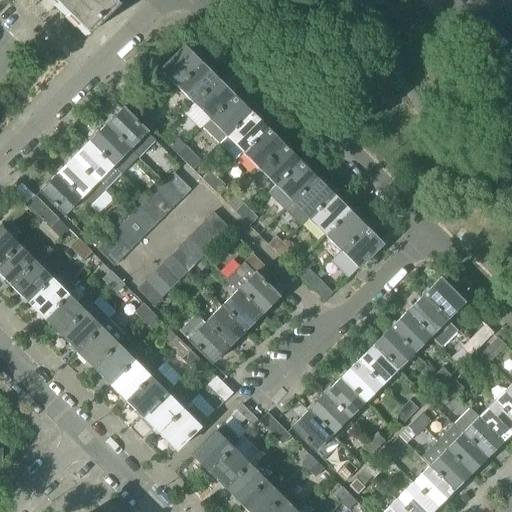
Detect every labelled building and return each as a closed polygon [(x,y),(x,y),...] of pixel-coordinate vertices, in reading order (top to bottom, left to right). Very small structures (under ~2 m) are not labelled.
[(108,0),(37,0),(47,10),(52,5),(84,36),(114,6),(108,0)] [(160,72),(177,89),(201,65),(200,64),(201,64),(200,63),(199,63),(184,48),(184,47),(183,47),(159,71),(159,72),(160,72)] [(177,89),(193,105),(217,81),(216,80),(217,80),(216,79),(216,80),(201,65),(177,89)] [(125,80),(131,86),(138,79),(132,73),(125,80)] [(208,120),(208,121),(233,97),(232,96),(217,81),(193,105),(208,120)] [(125,104),(143,122),(152,113),(134,96),(125,104)] [(225,137),(249,113),(249,112),(248,112),(233,97),(208,121),(202,128),(218,145),(225,138),(225,137)] [(104,125),(137,158),(154,141),(121,108),(120,109),(105,125),(104,125)] [(152,113),(143,122),(149,128),(158,120),(152,113)] [(242,154),(266,130),(266,129),(265,128),(265,129),(249,113),(225,137),(241,153),(240,153),(241,154),(242,154)] [(88,141),(87,142),(112,166),(120,175),(137,158),(104,125),(103,126),(104,126),(88,142),(88,141)] [(257,170),(282,145),(281,145),(266,130),(242,154),(257,169),(257,170)] [(168,147),(175,154),(183,146),(176,139),(168,147)] [(71,158),(95,183),(112,166),(87,142),(72,158),(71,158)] [(273,186),(274,186),(298,162),(298,161),(298,162),(282,146),(282,145),(257,170),(250,177),(259,186),(267,179),(273,186)] [(175,154),(182,161),(191,170),(200,162),(191,153),(183,146),(175,154)] [(55,174),(79,199),(87,207),(104,191),(95,183),(71,158),(71,159),(55,174)] [(290,202),(290,203),(315,178),(314,178),(298,162),(299,162),(298,162),(274,186),(274,187),(274,186),(290,202)] [(200,180),(207,187),(216,178),(208,171),(200,180)] [(172,173),(163,182),(180,199),(189,190),(172,173)] [(79,199),(55,174),(54,175),(39,191),(39,190),(38,191),(63,216),(79,199)] [(216,178),(207,187),(214,193),(223,185),(216,178)] [(307,219),(308,220),(332,196),(331,195),(331,194),(330,194),(315,179),(315,178),(290,203),(291,203),(306,218),(306,219),(307,220),(307,219)] [(163,182),(155,190),(172,207),(180,199),(163,182)] [(155,190),(147,199),(164,216),(172,207),(155,190)] [(25,205),(42,222),(51,213),(34,196),(25,205)] [(322,235),(323,236),(348,211),(347,211),(332,196),(308,220),(323,235),(322,235)] [(147,199),(138,207),(155,224),(164,216),(147,199)] [(234,212),(241,219),(249,211),(242,204),(234,212)] [(138,207),(130,216),(147,233),(155,224),(138,207)] [(249,211),(241,219),(248,226),(256,218),(249,211)] [(340,252),(364,228),(363,227),(348,212),(348,211),(323,236),(324,236),(339,251),(339,252),(340,252)] [(51,213),(42,222),(49,229),(58,220),(51,213)] [(212,213),(203,222),(219,239),(229,230),(212,213)] [(130,216),(121,225),(138,242),(147,233),(130,216)] [(203,222),(194,230),(211,247),(219,239),(203,222)] [(121,225),(112,233),(129,250),(138,242),(121,225)] [(364,228),(340,252),(356,268),(355,268),(356,269),(381,244),(382,243),(381,242),(380,244),(364,228)] [(0,263),(17,246),(2,231),(2,230),(1,229),(0,229),(0,263)] [(194,230),(186,239),(203,256),(211,247),(194,230)] [(112,233),(104,241),(121,258),(129,250),(112,233)] [(266,245),(273,252),(282,244),(275,237),(266,245)] [(68,247),(75,254),(83,246),(76,239),(68,247)] [(186,239),(177,247),(194,265),(203,256),(186,239)] [(121,258),(104,241),(96,250),(113,266),(121,258)] [(282,244),(273,252),(280,259),(289,251),(282,244)] [(9,286),(9,287),(34,263),(17,246),(0,263),(0,276),(9,286)] [(83,246),(75,254),(82,261),(90,253),(83,246)] [(177,247),(169,255),(186,273),(194,265),(177,247)] [(251,254),(242,263),(260,280),(269,272),(251,254)] [(169,255),(161,264),(177,281),(186,273),(169,255)] [(290,269),(295,275),(304,265),(299,260),(290,269)] [(25,303),(26,303),(50,279),(34,263),(9,287),(10,287),(25,302),(25,303)] [(225,280),(236,290),(260,315),(261,314),(276,298),(277,299),(277,298),(276,296),(260,280),(242,263),(225,280)] [(161,264),(152,273),(169,290),(177,281),(161,264)] [(299,278),(307,286),(315,277),(308,269),(299,278)] [(100,280),(107,287),(116,279),(109,271),(100,280)] [(285,288),(269,272),(260,280),(276,296),(285,288)] [(152,273),(144,280),(161,298),(169,290),(152,273)] [(315,277),(307,286),(323,302),(332,293),(315,277)] [(42,319),(42,320),(67,295),(50,279),(26,303),(26,304),(26,303),(42,319)] [(116,279),(107,287),(114,294),(123,286),(116,279)] [(421,295),(421,296),(446,320),(461,304),(461,305),(462,304),(438,279),(437,280),(422,296),(421,295)] [(161,298),(144,280),(136,289),(153,306),(161,298)] [(220,307),(243,331),(244,331),(245,331),(244,330),(260,315),(236,290),(221,306),(220,305),(219,306),(220,307)] [(58,336),(59,336),(83,312),(67,295),(42,320),(43,320),(58,335),(58,336)] [(405,312),(404,312),(429,337),(429,336),(445,321),(446,320),(421,296),(420,296),(421,297),(405,312)] [(133,313),(140,320),(149,311),(142,304),(133,313)] [(207,319),(202,324),(226,348),(227,348),(228,347),(243,331),(220,307),(207,319)] [(149,311),(140,320),(147,327),(156,318),(149,311)] [(76,353),(100,328),(83,312),(59,336),(75,352),(74,352),(75,353),(76,353)] [(388,328),(388,329),(413,353),(428,337),(429,337),(404,312),(404,313),(389,329),(388,328)] [(226,348),(202,324),(194,316),(178,332),(211,364),(212,364),(211,363),(226,348)] [(91,368),(91,369),(116,344),(124,336),(108,320),(100,328),(76,353),(91,368)] [(467,342),(475,350),(492,334),(484,325),(467,342)] [(166,345),(173,352),(182,344),(175,337),(165,328),(158,334),(168,344),(166,345)] [(372,345),(396,370),(397,369),(396,369),(412,353),(412,354),(413,353),(388,329),(372,345)] [(480,355),(488,363),(505,346),(496,338),(480,355)] [(460,349),(468,357),(475,350),(467,342),(460,349)] [(107,385),(132,360),(116,344),(91,369),(92,369),(108,385),(107,385)] [(182,344),(173,352),(180,359),(189,351),(182,344)] [(356,361),(355,361),(380,386),(380,385),(395,370),(396,370),(372,345),(371,346),(356,361)] [(488,363),(480,355),(473,362),(481,370),(488,363)] [(123,401),(124,402),(149,377),(132,360),(107,385),(108,386),(108,385),(124,401),(123,401)] [(339,377),(339,378),(363,403),(364,402),(379,386),(379,387),(380,386),(355,361),(355,362),(339,378),(339,377)] [(441,368),(434,375),(442,383),(449,376),(441,368)] [(140,418),(141,418),(165,394),(172,387),(155,371),(149,377),(124,402),(125,402),(140,417),(140,418)] [(442,383),(434,375),(427,382),(435,390),(442,383)] [(206,385),(223,402),(231,394),(215,377),(206,385)] [(323,394),(322,394),(347,419),(347,418),(363,403),(339,378),(338,378),(339,379),(323,394)] [(454,380),(447,388),(455,396),(462,389),(454,380)] [(493,400),(493,401),(511,419),(511,387),(509,384),(509,385),(494,401),(493,400)] [(455,396),(447,388),(440,395),(448,403),(455,396)] [(156,434),(157,435),(182,410),(165,394),(141,418),(157,434),(156,434)] [(306,410),(306,411),(331,435),(346,419),(347,419),(322,394),(322,395),(307,411),(306,410)] [(408,401),(401,408),(410,416),(416,409),(408,401)] [(493,402),(477,417),(501,442),(502,442),(501,441),(511,430),(511,419),(493,401),(492,401),(493,402)] [(241,404),(235,410),(252,427),(258,421),(241,404)] [(410,416),(401,408),(394,415),(403,423),(410,416)] [(469,409),(452,426),(485,458),(500,442),(501,442),(477,417),(469,409)] [(182,410),(157,435),(158,435),(173,450),(173,451),(174,451),(199,426),(198,425),(198,426),(182,410)] [(331,435),(306,411),(305,411),(306,411),(290,427),(289,428),(314,452),(315,451),(314,451),(330,435),(330,436),(331,435)] [(258,421),(274,438),(283,430),(266,413),(258,421)] [(421,413),(414,421),(422,429),(429,422),(421,413)] [(422,429),(414,421),(407,428),(415,436),(422,429)] [(452,426),(435,442),(468,475),(469,474),(484,458),(484,459),(485,458),(452,426)] [(283,430),(274,438),(281,445),(289,436),(283,430)] [(207,473),(231,448),(230,448),(214,432),(215,432),(214,431),(189,456),(190,457),(191,456),(206,472),(207,473)] [(375,434),(368,441),(377,449),(384,442),(375,434)] [(377,449),(368,441),(361,448),(370,456),(377,449)] [(419,458),(427,467),(452,491),(452,490),(468,475),(435,442),(419,458)] [(388,446),(381,453),(389,462),(397,455),(388,446)] [(223,489),(224,489),(248,465),(247,465),(248,465),(247,464),(231,449),(231,448),(207,473),(223,488),(222,489),(223,489)] [(389,462),(381,453),(374,461),(382,469),(389,462)] [(300,464),(307,471),(315,462),(308,455),(300,464)] [(315,462),(307,471),(314,478),(322,469),(315,462)] [(240,506),(264,482),(264,481),(263,480),(263,481),(248,465),(224,489),(239,505),(240,506)] [(342,467),(335,474),(344,482),(350,475),(342,467)] [(411,483),(436,508),(436,507),(451,491),(452,492),(452,491),(427,467),(412,483),(411,483)] [(363,488),(355,479),(348,487),(356,495),(363,488)] [(264,511),(279,497),(264,482),(240,506),(246,511),(264,511)] [(395,499),(407,511),(430,511),(435,508),(436,508),(411,483),(411,484),(395,499)] [(333,497),(340,503),(348,495),(341,488),(333,497)] [(299,511),(305,506),(288,489),(279,497),(264,511),(299,511)] [(348,495),(340,503),(347,510),(355,502),(348,495)] [(407,511),(395,499),(394,500),(382,511),(407,511)]
